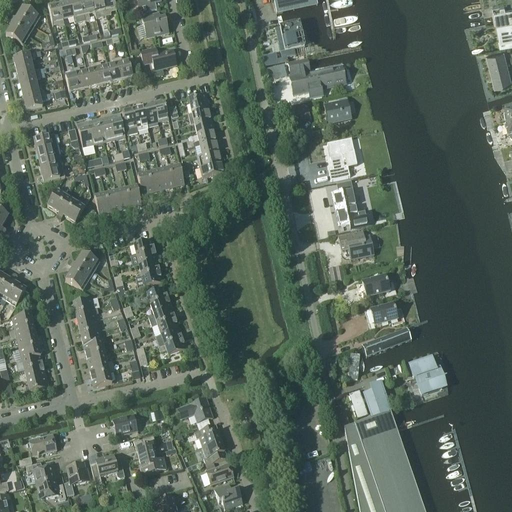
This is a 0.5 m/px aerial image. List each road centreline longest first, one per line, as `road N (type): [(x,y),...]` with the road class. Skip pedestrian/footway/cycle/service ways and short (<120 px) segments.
road 1 (unclassified): [(277,161),(351,511)]
road 2 (residential): [(7,128),(193,83)]
road 3 (residential): [(254,511),(206,373)]
road 4 (residential): [(74,403),(206,373)]
road 5 (residential): [(41,272),(74,403)]
road 6 (residential): [(57,245),(181,216)]
